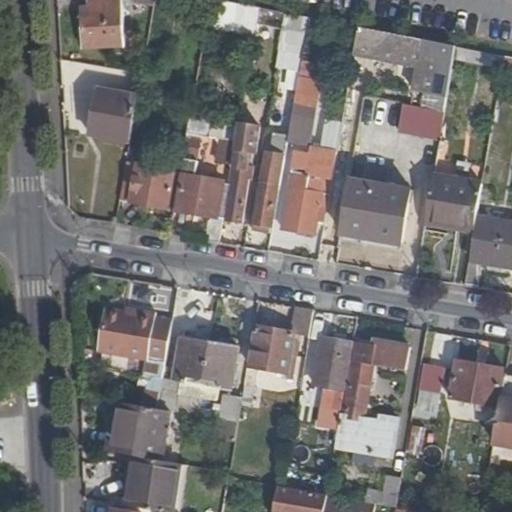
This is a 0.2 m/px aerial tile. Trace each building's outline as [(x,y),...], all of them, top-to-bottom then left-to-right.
[(123,48),(120,0),(86,0),(88,11),(79,12),(82,50),(123,48)] [(245,18),(260,18),(261,5),(230,4),(230,11),(245,11),(245,18)] [(284,29),(287,15),(263,10),(260,24),(284,29)] [(453,56),(455,47),(404,37),(357,28),(353,53),(451,72),(453,56)] [(504,57),(455,47),(453,56),(502,67),(504,57)] [(368,61),(352,58),(348,80),(365,83),(368,61)] [(129,145),(137,99),(95,91),(88,139),(129,145)] [(439,139),(444,111),(398,103),(393,131),(439,139)] [(316,116),(293,112),(288,140),(285,160),(308,164),(316,116)] [(258,126),(239,123),(223,219),(223,221),(242,223),(249,178),(251,179),(253,163),(245,162),(246,154),(254,155),(258,126)] [(252,233),(269,236),(277,187),(280,188),(285,160),(288,140),(273,138),(271,152),(266,151),(252,233)] [(223,221),(223,219),(217,218),(223,184),(188,178),(190,163),(182,162),(179,177),(182,177),(176,212),(210,218),(208,223),(204,243),(218,245),(223,221)] [(175,198),(178,184),(172,184),(174,172),(126,164),(119,202),(167,210),(169,198),(175,198)] [(331,182),(333,172),(294,164),(283,232),(314,236),(323,181),(331,182)] [(361,183),(351,181),(341,236),(399,246),(409,192),(380,187),(383,170),(364,166),(361,183)] [(473,235),(482,185),(433,176),(426,222),(456,227),(455,232),(473,235)] [(464,288),(478,290),(481,271),(480,265),(511,270),(511,225),(480,219),(472,263),(468,262),(464,288)] [(426,222),(424,229),(455,234),(455,232),(456,227),(426,222)] [(138,317),(139,310),(126,307),(125,314),(138,317)] [(98,351),(165,364),(172,321),(155,318),(156,313),(139,310),(138,317),(125,314),(105,311),(98,351)] [(308,340),(313,313),(297,310),(293,337),(308,340)] [(293,334),(257,329),(250,369),(248,369),(245,388),(253,390),(256,371),(286,375),(285,380),(292,381),(298,346),(292,344),(293,334)] [(342,412),(353,344),(346,343),(347,336),(335,334),(334,341),(323,339),(314,385),(337,390),(336,398),(331,398),(329,411),(342,412)] [(176,383),(162,380),(157,410),(171,412),(173,412),(176,396),(215,403),(217,390),(230,392),(238,348),(183,338),(176,383)] [(341,419),(335,453),(392,461),(398,424),(378,421),(378,425),(363,422),(373,364),(406,370),(409,347),(377,342),(376,348),(356,345),(343,419),(341,419)] [(496,407),(502,370),(457,362),(451,399),(496,407)] [(162,380),(162,379),(146,377),(141,407),(157,410),(162,380)] [(511,377),(505,377),(493,446),(511,448),(511,377)] [(209,418),(239,423),(243,399),(224,397),(220,414),(210,412),(209,418)] [(419,398),(418,410),(440,411),(441,398),(419,398)] [(114,403),(107,452),(115,453),(122,404),(114,403)] [(115,453),(134,457),(162,461),(171,412),(157,410),(141,407),(122,404),(115,453)] [(209,418),(210,412),(199,410),(198,417),(209,418)] [(422,431),(409,429),(404,457),(418,459),(422,431)] [(134,457),(126,506),(157,511),(169,511),(178,464),(162,461),(134,457)] [(369,490),(366,503),(377,505),(396,508),(401,478),(388,475),(385,493),(369,490)] [(324,511),(327,496),(310,493),(283,488),(277,488),(273,511),(324,511)] [(327,496),(324,511),(375,511),(377,505),(366,503),(327,496)]
